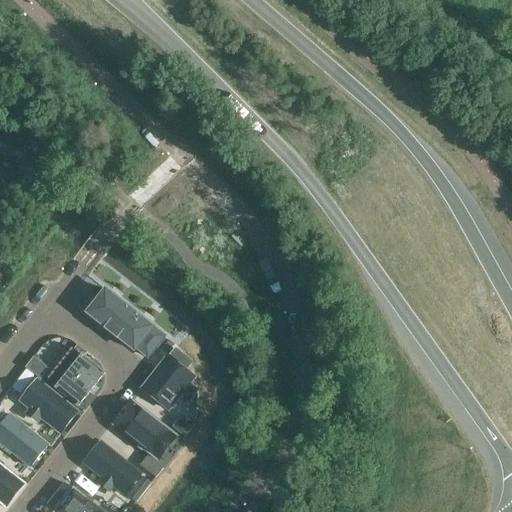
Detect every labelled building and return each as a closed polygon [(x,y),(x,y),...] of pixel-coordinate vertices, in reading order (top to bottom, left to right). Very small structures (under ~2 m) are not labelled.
[(159,329),(109,289),(87,316),(138,356),(140,354),(151,363),(169,339),(158,330),(159,329)] [(171,355),(169,353),(140,389),(170,412),(183,397),(190,403),(201,390),(194,384),(199,377),(189,369),(195,361),(177,347),(171,355)] [(107,373),(83,354),(55,389),(79,408),(107,373)] [(43,379),(51,369),(35,357),(27,367),(43,379)] [(81,411),(38,378),(20,401),(30,409),(26,414),(39,424),(42,420),(62,436),(81,411)] [(181,436),(133,399),(114,423),(161,460),(181,436)] [(51,445),(11,414),(0,427),(0,443),(32,469),(51,445)] [(194,427),(181,417),(173,427),(186,437),(194,427)] [(144,474),(102,441),(84,464),(102,478),(98,483),(111,493),(115,488),(126,497),(144,474)] [(164,468),(148,456),(141,465),(157,478),(164,468)] [(0,463),(0,503),(7,509),(27,485),(0,463)] [(152,483),(144,477),(129,496),(137,502),(152,483)] [(73,489),(66,483),(48,506),(55,511),(106,511),(75,487),(73,489)]
